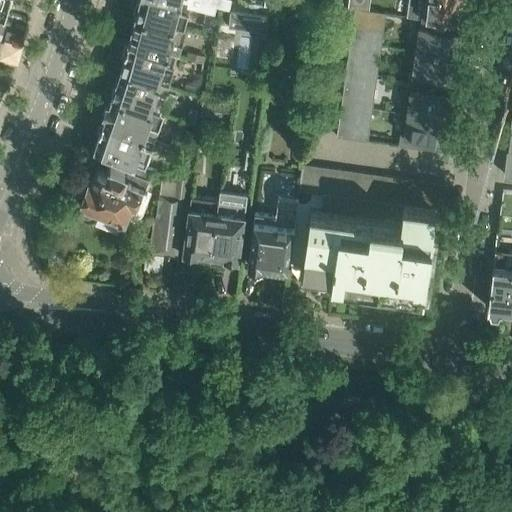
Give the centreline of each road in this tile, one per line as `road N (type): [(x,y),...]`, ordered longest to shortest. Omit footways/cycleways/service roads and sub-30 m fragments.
road 1 (tertiary): [(454,357),(0,303)]
road 2 (residential): [(454,357),(492,0)]
road 3 (tertiary): [(77,0),(43,102),(0,189)]
